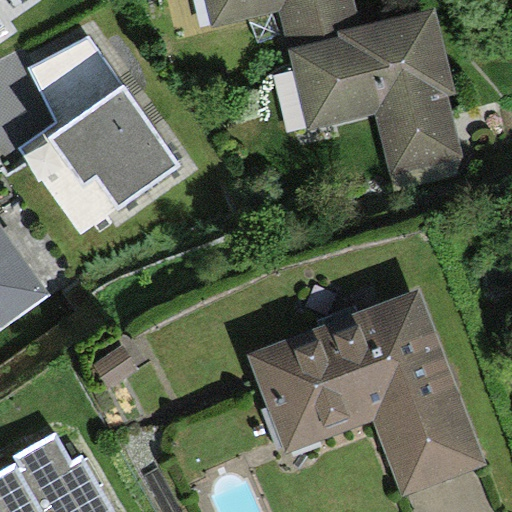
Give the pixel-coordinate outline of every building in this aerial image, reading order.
[(347,0),(205,0),(208,10),(246,0),(275,0),(302,108),(378,90),(399,177),(458,162),(419,1),(352,18),(347,0)] [(175,161),(123,88),(54,137),(87,183),(99,175),(118,202),(175,161)] [(0,324),(40,296),(0,239),(0,324)] [(372,411),(404,494),(477,466),(408,286),(256,343),(293,441),(372,411)] [(51,449),(0,477),(0,511),(110,511),(81,461),(64,471),(51,449)]
